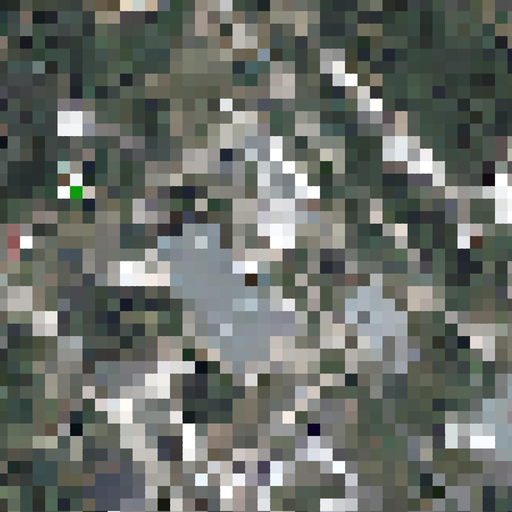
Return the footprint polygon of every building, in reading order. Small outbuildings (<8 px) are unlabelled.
[(249,123),(232,136),(302,225),(319,212),(249,123)] [(231,151),(211,167),(220,179),(240,163),(231,151)] [(511,177),(500,162),(479,179),(511,220),(511,177)] [(272,203),(256,215),(278,244),(294,231),(272,203)] [(230,370),(284,327),(192,212),(145,249),(217,340),(211,345),(230,370)] [(371,280),(339,305),(375,350),(406,325),(371,280)] [(401,331),(375,351),(383,362),(410,342),(401,331)] [(113,448),(79,474),(105,508),(139,481),(113,448)]
